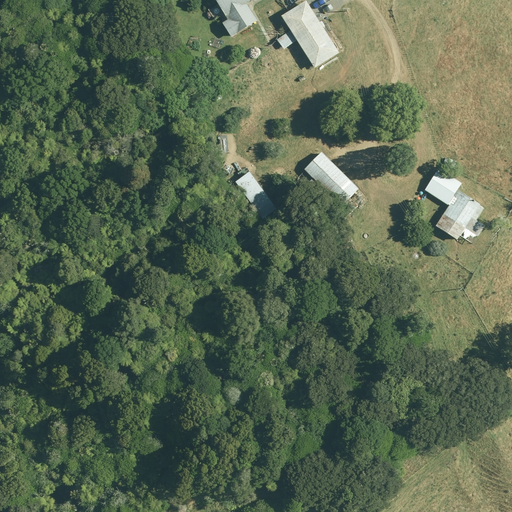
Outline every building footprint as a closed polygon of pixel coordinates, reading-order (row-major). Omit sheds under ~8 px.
[(212,0),(226,20),(221,23),(230,37),(256,21),(244,3),(249,0),(212,0)] [(289,32),(277,40),(283,49),(295,42),(312,69),(337,53),(304,1),(279,17),(289,32)] [(349,199),(359,188),(318,153),(303,171),(350,211),(355,205),(349,199)] [(484,227),(475,220),(483,209),(457,191),(452,198),(451,197),(459,186),(438,170),(423,190),(447,207),(434,226),(454,241),(460,233),(469,240),(472,236),(475,238),(484,227)] [(233,182),(260,219),(274,209),(247,172),(233,182)]
